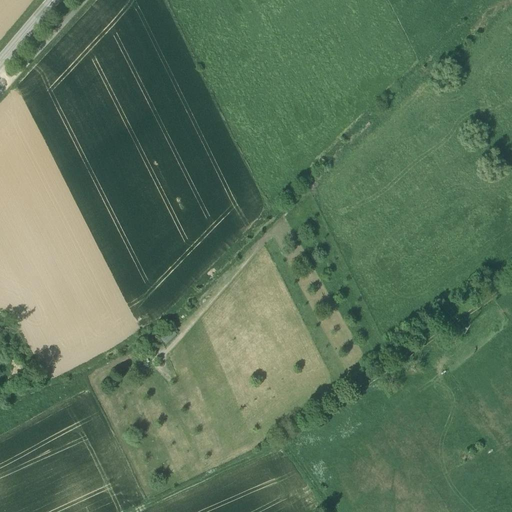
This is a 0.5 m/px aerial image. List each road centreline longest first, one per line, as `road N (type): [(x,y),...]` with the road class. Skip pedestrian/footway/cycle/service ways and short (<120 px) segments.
road 1 (track): [(511,279),(285,441),(333,511)]
road 2 (track): [(285,441),(131,511)]
